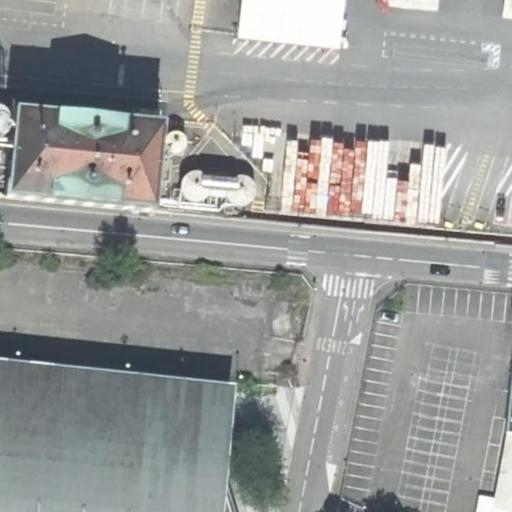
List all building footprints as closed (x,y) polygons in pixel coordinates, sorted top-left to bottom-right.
[(12,114),(5,200),(151,213),(152,201),(156,159),(159,127),(12,114)] [(169,136),(166,138),(164,141),(163,145),(164,149),(166,152),(168,155),(173,156),(177,155),(180,153),(182,150),(183,146),(183,142),(181,139),(177,137),(173,136),(169,136)] [(171,161),(156,159),(152,201),(167,202),(171,161)] [(187,177),(184,179),(181,182),(179,186),(178,190),(179,194),(180,198),(183,201),(185,203),(189,205),(193,206),(196,206),(201,205),(205,202),(208,199),(210,195),(210,191),(210,187),(208,183),(206,180),(203,177),(199,175),(195,175),(190,175),(187,177)] [(231,181),(229,183),(226,186),(224,189),(224,193),(224,197),(225,201),(228,204),(230,206),(233,208),(237,209),(241,209),(246,208),(249,205),(252,202),(254,198),(254,194),(254,191),(252,187),(250,183),(247,181),(243,179),(240,179),(235,179),(232,181),(231,181)] [(231,181),(206,180),(208,183),(210,187),(210,191),(210,195),(208,199),(225,201),(224,197),(224,193),(224,189),(226,186),(229,183),(231,181)] [(0,368),(0,511),(227,511),(209,450),(216,392),(0,368)] [(511,511),(511,435),(510,435),(495,510),(506,511),(511,511)]
